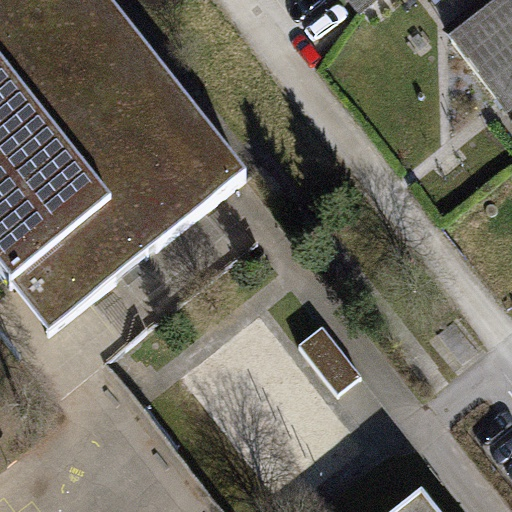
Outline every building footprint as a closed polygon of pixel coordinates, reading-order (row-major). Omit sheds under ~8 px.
[(248,172),(109,0),(0,0),(0,274),(15,292),(33,315),(51,338),(133,272),(247,181),(252,178),(248,172)] [(338,0),(351,16),(357,23),(386,0),(338,0)] [(511,0),(488,0),(445,34),(482,80),(511,115),(511,0)] [(363,379),(323,329),(300,347),(340,397),(352,388),(363,379)] [(406,511),(439,511),(427,496),(406,511)]
